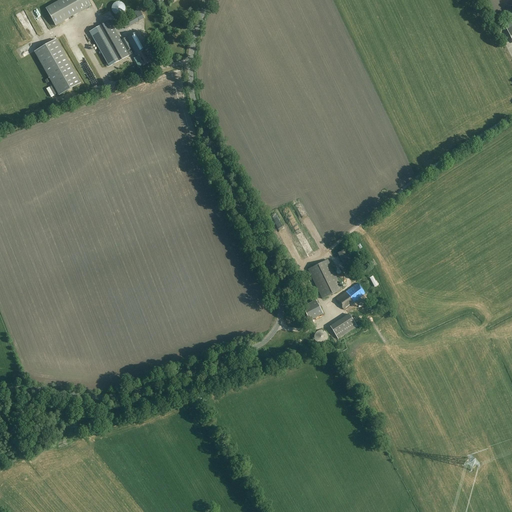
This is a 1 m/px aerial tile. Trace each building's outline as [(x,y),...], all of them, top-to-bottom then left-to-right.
[(55,26),(90,6),(86,0),(61,0),(46,9),(55,26)] [(112,6),(111,9),(111,10),(112,12),(113,14),(115,15),(117,16),(119,16),(121,15),(123,14),(125,12),(125,10),(125,8),(124,6),(123,4),(120,2),(117,2),(115,3),(113,4),(112,6)] [(121,22),(125,29),(144,19),(139,10),(135,12),(136,14),(121,22)] [(110,21),(95,29),(89,32),(109,67),(134,53),(136,56),(137,55),(143,66),(150,62),(145,51),(149,49),(139,31),(121,41),(110,21)] [(81,83),(56,40),(34,52),(59,96),(81,83)] [(348,248),(338,253),(344,265),(354,260),(348,248)] [(322,299),(342,289),(328,260),(308,270),(322,299)] [(365,293),(358,284),(336,299),(343,310),(365,293)] [(323,314),(316,301),(302,308),(309,321),(323,314)] [(352,319),(349,314),(330,327),(338,339),(357,326),(355,323),(359,321),(356,316),(352,319)] [(320,344),(321,344),(322,344),(323,344),(324,343),(325,343),(326,342),(327,341),(327,340),(327,339),(328,338),(327,337),(327,336),(327,335),(326,334),(326,333),(325,332),(324,332),(323,331),(322,331),(321,331),(320,331),(319,331),(318,331),(317,332),(316,332),(315,333),(315,334),(314,335),(314,336),(314,337),(314,338),(314,339),(314,340),(315,341),(316,342),(316,343),(317,343),(318,344),(319,344),(320,344)]
